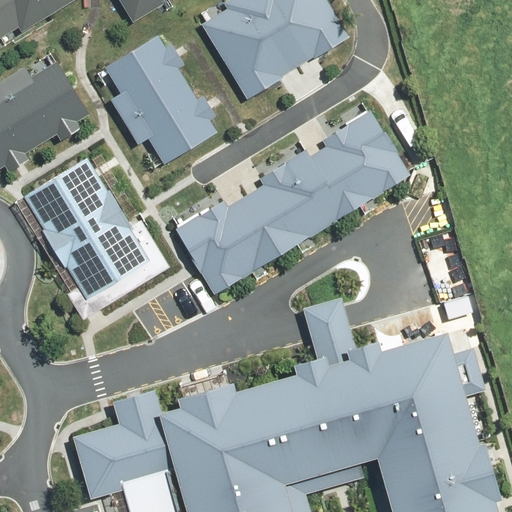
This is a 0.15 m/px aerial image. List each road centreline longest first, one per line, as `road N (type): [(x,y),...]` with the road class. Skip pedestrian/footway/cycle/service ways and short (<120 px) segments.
road 1 (residential): [(43,395),(247,314),(398,216),(443,210)]
road 2 (residential): [(200,171),(376,70),(375,38),(352,0)]
